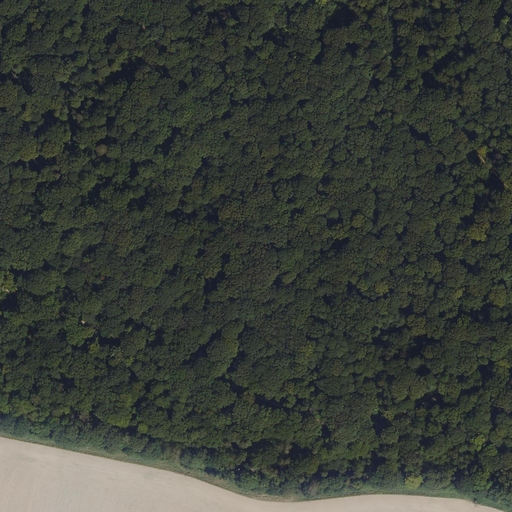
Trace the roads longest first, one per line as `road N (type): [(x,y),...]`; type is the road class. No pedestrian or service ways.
road 1 (track): [(511,351),(371,436),(0,283)]
road 2 (track): [(328,0),(395,56),(511,184)]
